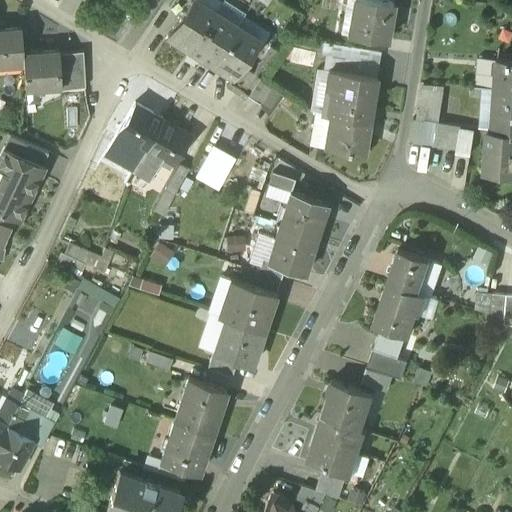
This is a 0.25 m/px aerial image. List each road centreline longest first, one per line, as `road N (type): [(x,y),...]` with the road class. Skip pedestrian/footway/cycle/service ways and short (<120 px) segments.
road 1 (residential): [(224,511),(379,198)]
road 2 (residential): [(134,60),(0,327)]
road 3 (residential): [(379,198),(134,60)]
road 4 (residential): [(389,179),(408,122),(424,0)]
road 5 (residential): [(511,243),(389,179)]
